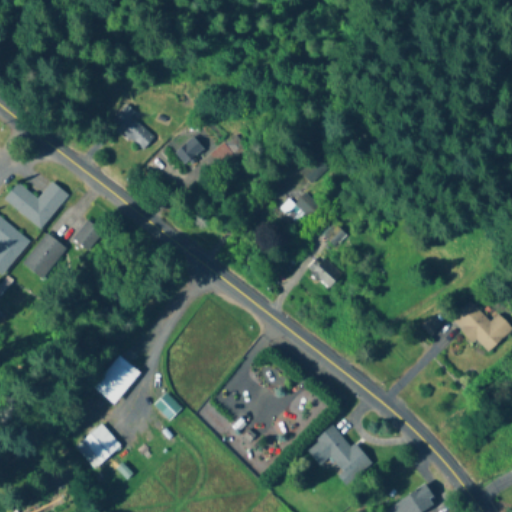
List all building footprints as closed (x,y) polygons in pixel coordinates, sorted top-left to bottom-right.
[(133,113),(127,107),(110,126),(131,146),(145,131),(130,117),(133,113)] [(202,150),(191,137),(173,154),(184,166),(202,150)] [(229,176),(239,166),(234,161),(242,153),(233,145),(228,149),(222,143),(209,156),(229,176)] [(293,168),(310,185),(326,170),(309,153),(293,168)] [(2,199),(39,230),(67,195),(50,181),(36,199),(16,183),(2,199)] [(288,201),(278,211),(294,226),(303,217),(307,220),(319,209),(304,194),(292,205),(288,201)] [(0,274),(0,275),(28,242),(0,218),(0,274)] [(71,240),(87,252),(102,233),(85,220),(71,240)] [(334,248),(344,236),(333,226),(322,238),(334,248)] [(22,263),(41,279),(65,249),(46,234),(22,263)] [(307,273),(329,289),(341,275),(319,258),(307,273)] [(488,322),(469,301),(450,319),(484,355),(511,330),(497,314),(488,322)] [(93,385),(110,402),(139,375),(123,357),(93,385)] [(155,405),(167,419),(178,409),(165,396),(155,405)] [(91,469),(120,448),(102,424),(73,444),(91,469)] [(371,465),(354,443),(349,447),(333,426),(304,448),(318,466),(328,458),(347,483),(371,465)] [(384,510),(384,511),(423,511),(436,504),(425,486),(384,510)]
